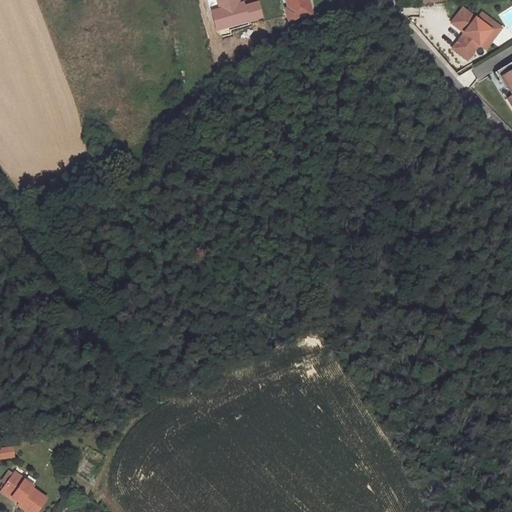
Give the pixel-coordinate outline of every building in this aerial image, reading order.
[(237,0),(216,0),(220,12),(239,7),(237,0)] [(308,0),(286,0),(289,11),(286,12),(289,23),(312,15),(308,0)] [(456,7),(445,22),(458,32),(446,47),(461,59),(473,43),(479,47),(490,33),(470,18),(456,7)] [(475,12),(470,18),(490,33),(495,27),(475,12)] [(511,56),(489,71),(495,80),(497,79),(502,86),(507,94),(501,97),(511,113),(511,56)] [(0,456),(2,466),(20,464),(18,454),(0,456)] [(8,487),(14,491),(22,481),(16,477),(8,487)] [(22,481),(14,491),(8,498),(26,511),(25,511),(49,511),(52,510),(38,499),(40,495),(22,481)]
